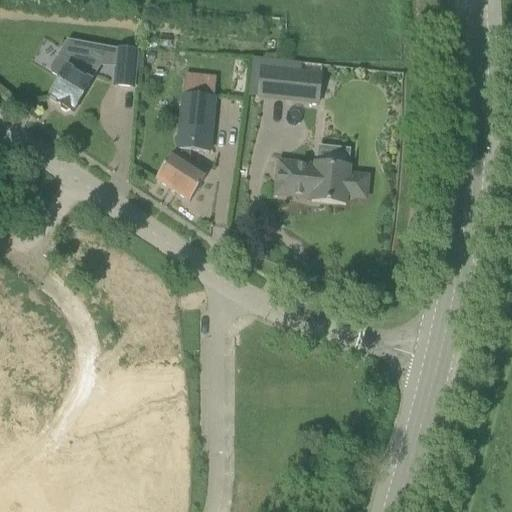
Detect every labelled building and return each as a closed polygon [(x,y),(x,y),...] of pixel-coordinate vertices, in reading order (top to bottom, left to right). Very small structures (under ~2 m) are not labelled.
[(138,52),(126,51),(117,50),(113,88),(134,90),(138,52)] [(71,63),(62,58),(57,60),(51,71),(52,74),(61,79),(49,99),(61,106),(61,111),(66,114),(71,112),(73,114),(101,67),(77,54),(71,63)] [(262,71),(302,75),(303,67),(261,62),(254,61),(250,98),(259,99),(262,71)] [(262,71),(259,99),(319,105),(321,77),(302,75),(262,71)] [(185,75),(183,96),(177,157),(174,155),(156,182),(190,203),(207,177),(190,165),(191,152),(210,154),(215,99),(217,78),(185,75)] [(347,199),(355,200),(357,200),(358,200),(360,199),(362,198),(363,197),(365,196),(365,195),(366,193),(367,192),(367,190),(367,188),(367,187),(366,185),(366,184),(365,183),(364,181),(363,180),(362,179),(360,178),(357,178),(349,177),(350,169),(316,165),(316,168),(279,164),(276,197),(312,201),(312,203),(346,207),(347,199)]
